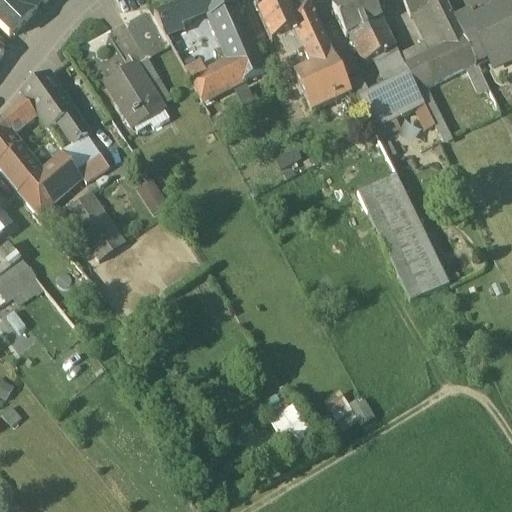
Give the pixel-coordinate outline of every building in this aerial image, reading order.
[(0,0),(0,32),(9,42),(44,6),(38,0),(0,0)] [(200,0),(173,10),(181,27),(208,17),(200,0)] [(231,0),(200,0),(208,17),(221,46),(228,57),(252,47),(231,0)] [(370,0),(354,0),(332,11),(345,39),(350,37),(364,66),(395,51),(370,0)] [(454,23),(442,0),(400,0),(407,12),(424,4),(446,49),(462,40),(454,23)] [(472,24),(469,26),(488,64),(511,52),(511,0),(506,0),(495,6),(498,12),(472,24)] [(286,3),(258,16),(272,46),(295,35),(317,25),(308,6),(290,14),(286,3)] [(173,10),(154,18),(176,59),(191,50),(181,27),(173,10)] [(468,16),(454,23),(462,40),(475,67),(477,70),(488,64),(469,26),(472,24),(468,16)] [(350,96),(317,25),(295,35),(311,69),(295,78),(312,115),(350,96)] [(446,49),(405,69),(408,76),(418,96),(475,67),(462,40),(446,49)] [(252,47),(228,57),(234,68),(243,85),(264,75),(252,47)] [(191,50),(176,59),(184,74),(199,67),(191,50)] [(230,65),(205,78),(199,67),(184,74),(201,106),(243,85),(234,68),(230,65)] [(134,68),(104,87),(133,134),(149,124),(147,121),(159,113),(161,116),(163,115),(134,68)] [(365,97),(357,101),(360,107),(372,131),(373,134),(424,109),(418,96),(408,76),(365,97)] [(47,79),(21,96),(48,134),(72,117),(47,79)] [(358,82),(350,86),(357,101),(365,97),(358,82)] [(25,105),(12,115),(21,126),(33,116),(25,105)] [(111,123),(99,105),(92,110),(104,128),(111,123)] [(360,107),(345,114),(357,138),(372,131),(360,107)] [(86,138),(72,117),(48,134),(62,154),(86,138)] [(41,177),(0,126),(0,173),(19,197),(41,178),(41,177)] [(434,129),(412,140),(420,154),(441,144),(434,129)] [(64,156),(78,175),(87,188),(108,174),(85,141),(64,156)] [(298,153),(278,163),(284,176),(304,166),(298,153)] [(61,160),(41,177),(41,178),(19,197),(36,218),(78,182),(61,160)] [(394,181),(356,199),(409,309),(447,291),(394,181)] [(152,220),(165,212),(149,187),(136,195),(152,220)] [(97,265),(124,247),(91,198),(64,216),(97,265)] [(0,279),(10,272),(0,259),(0,279)] [(10,272),(0,279),(0,300),(6,308),(35,286),(19,265),(10,272)] [(326,407),(344,436),(361,425),(343,396),(326,407)] [(352,408),(365,428),(377,420),(365,401),(352,408)] [(291,454),(316,437),(295,406),(270,423),(291,454)]
